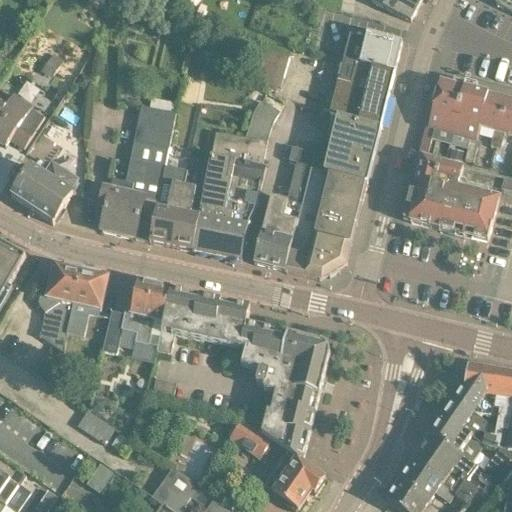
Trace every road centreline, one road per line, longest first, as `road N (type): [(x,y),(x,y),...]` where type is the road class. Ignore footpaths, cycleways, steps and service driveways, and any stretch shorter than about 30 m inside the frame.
road 1 (secondary): [(359,314),(51,246),(0,216)]
road 2 (residential): [(359,314),(447,0)]
road 3 (tertiary): [(343,511),(384,444),(415,329)]
